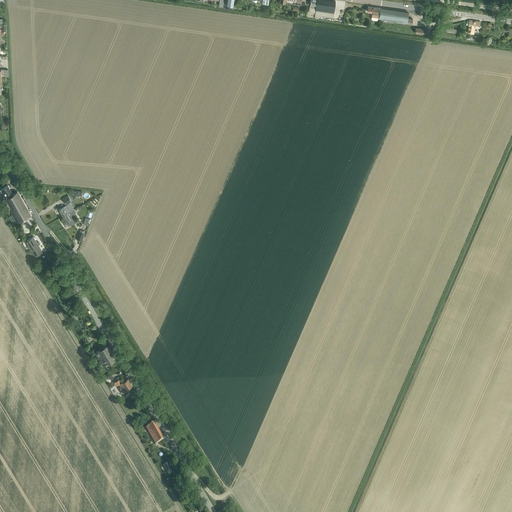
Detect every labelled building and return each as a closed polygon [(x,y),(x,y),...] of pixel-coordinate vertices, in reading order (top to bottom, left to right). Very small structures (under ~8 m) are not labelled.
[(316,13),(333,15),(335,1),(325,0),(310,0),(310,7),(316,8),(316,13)] [(372,12),(372,17),(371,19),(372,20),(377,21),(378,20),(378,19),(412,24),(413,19),(408,18),(409,12),(368,6),(367,12),(372,12)] [(480,22),(471,21),(469,32),(474,33),(475,26),(479,27),(480,22)] [(8,185),(0,189),(0,193),(1,195),(0,196),(0,198),(1,200),(3,199),(4,199),(4,200),(4,201),(10,211),(12,215),(16,224),(31,215),(18,192),(17,192),(13,194),(8,185)] [(68,196),(63,199),(66,204),(71,201),(68,196)] [(58,210),(59,210),(62,217),(74,209),(70,203),(68,204),(58,210)] [(62,217),(66,223),(68,227),(74,224),(76,223),(76,222),(74,218),(76,217),(74,214),(76,212),(74,209),(62,217)] [(27,241),(25,243),(26,245),(28,243),(35,255),(42,251),(39,245),(40,244),(39,242),(37,243),(34,236),(26,241),(27,241)] [(100,364),(101,364),(102,365),(106,362),(107,364),(116,359),(106,341),(101,344),(103,348),(95,352),(100,361),(99,362),(100,364)] [(119,380),(114,382),(116,386),(119,391),(121,390),(122,392),(124,391),(125,392),(126,392),(127,391),(127,390),(127,389),(131,387),(132,386),(128,379),(122,382),(121,383),(119,380)] [(146,428),(156,445),(164,440),(154,423),(146,428)] [(168,463),(163,466),(167,473),(172,470),(168,463)]
